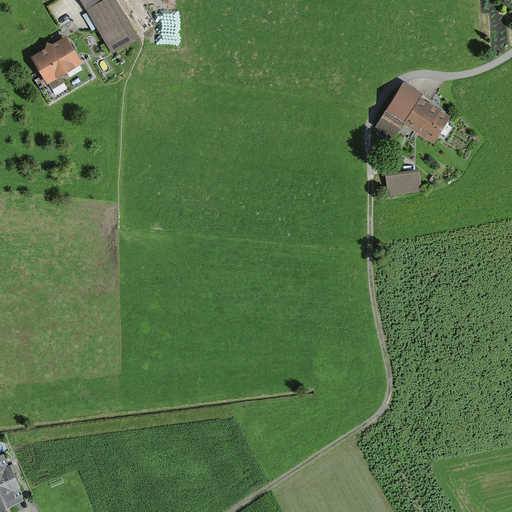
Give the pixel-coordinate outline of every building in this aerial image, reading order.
[(83,0),(116,54),(143,38),(120,0),(83,0)] [(68,36),(35,56),(50,83),(84,63),(68,36)] [(455,116),(405,84),(378,126),(398,139),(408,124),(437,143),(455,116)] [(421,172),(388,177),(390,194),(423,189),(421,172)] [(0,508),(25,497),(6,456),(0,458),(0,508)]
